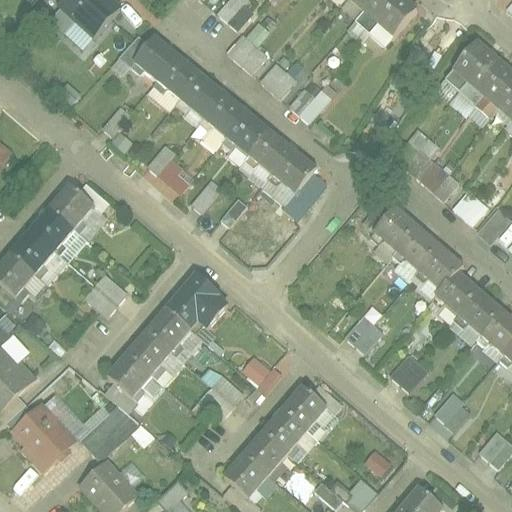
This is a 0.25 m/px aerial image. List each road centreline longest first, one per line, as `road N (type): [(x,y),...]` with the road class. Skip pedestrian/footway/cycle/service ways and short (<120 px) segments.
road 1 (residential): [(260,304),(0,75)]
road 2 (residential): [(503,511),(260,304)]
road 3 (residential): [(358,181),(177,35)]
road 4 (residential): [(511,285),(371,164)]
road 5 (residential): [(458,19),(371,164)]
road 6 (residential): [(358,181),(260,304)]
road 7 (unknown): [(202,253),(111,365)]
